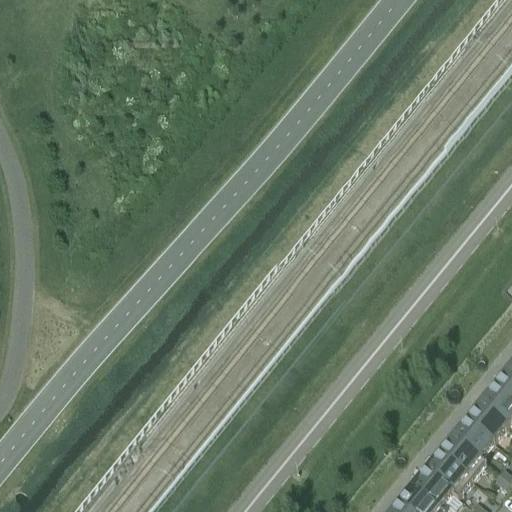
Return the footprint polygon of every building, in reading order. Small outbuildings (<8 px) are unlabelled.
[(511,378),(506,374),(493,391),(511,406),(511,378)] [(511,426),(511,406),(493,391),(479,408),(508,431),(511,426)] [(508,431),(479,408),(465,425),(494,448),(508,431)] [(494,448),(465,425),(451,442),(480,465),(481,464),(494,448)] [(481,464),(480,465),(451,442),(438,458),(472,487),(486,469),(481,464)] [(472,487),(438,458),(424,475),(453,499),(452,500),(458,505),(472,487)] [(442,511),(452,500),(453,499),(424,475),(410,492),(434,511),(442,511)] [(499,480),(510,489),(511,486),(511,482),(503,475),(499,480)] [(510,489),(499,480),(494,486),(505,495),(510,489)] [(400,511),(434,511),(410,492),(397,508),(400,511)]
